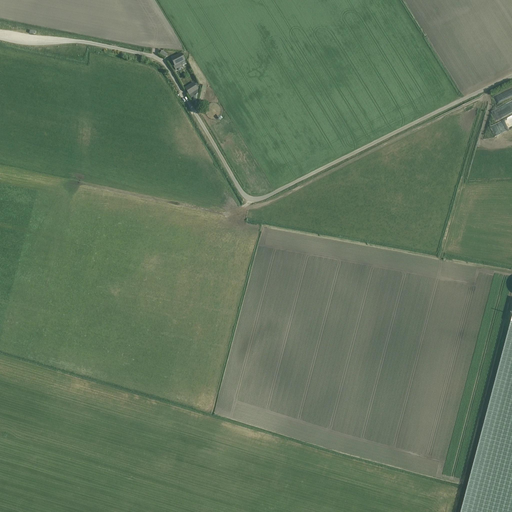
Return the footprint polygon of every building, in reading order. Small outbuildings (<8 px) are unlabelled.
[(185,61),(182,56),(181,54),(171,59),(175,66),(185,61)] [(185,88),(190,96),(198,90),(193,83),(185,88)] [(511,98),(511,91),(492,101),(495,107),(511,98)] [(511,107),(493,116),(496,123),(511,116),(511,107)] [(511,119),(490,129),(494,140),(511,132),(511,119)] [(511,511),(511,319),(460,511),(511,511)]
